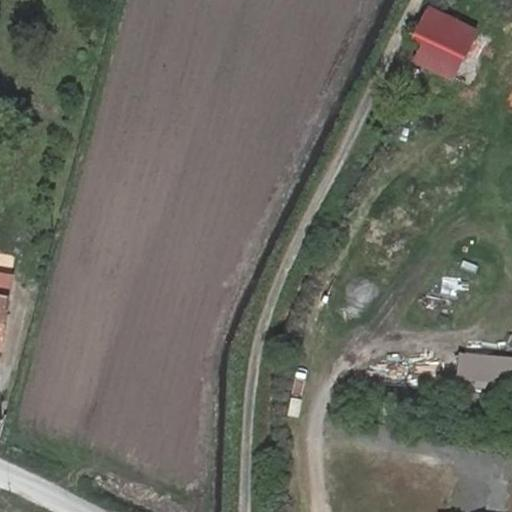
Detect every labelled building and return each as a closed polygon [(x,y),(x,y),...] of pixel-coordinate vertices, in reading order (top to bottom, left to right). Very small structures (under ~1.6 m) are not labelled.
[(434,46),(451,14),(430,5),(413,36),(423,41),(434,46)] [(476,27),(451,14),(434,46),(461,59),(476,27)] [(425,65),(434,46),(423,41),(413,60),(425,65)] [(461,59),(434,46),(425,65),(452,77),(461,59)] [(0,324),(9,271),(0,269),(0,324)]
